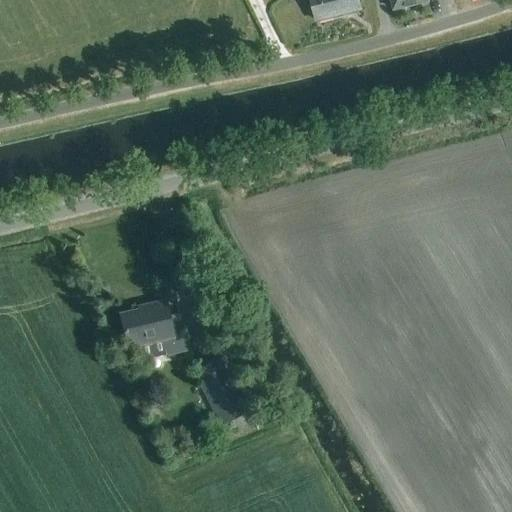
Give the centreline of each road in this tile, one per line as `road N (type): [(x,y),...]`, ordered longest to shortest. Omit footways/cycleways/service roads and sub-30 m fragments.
road 1 (unclassified): [(0,125),(361,46),(511,2)]
road 2 (unclassified): [(0,224),(511,102)]
